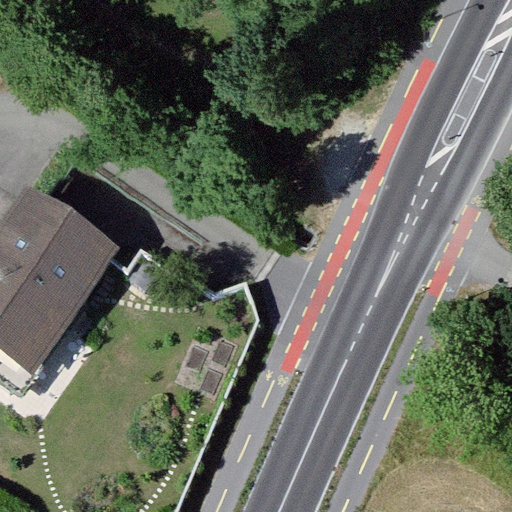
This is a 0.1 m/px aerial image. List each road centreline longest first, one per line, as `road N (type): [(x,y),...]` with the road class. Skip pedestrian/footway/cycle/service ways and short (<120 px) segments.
road 1 (residential): [(363,322),(310,295),(96,139),(28,111),(0,117)]
road 2 (primary): [(413,217),(511,19)]
road 3 (primary): [(277,511),(363,322)]
